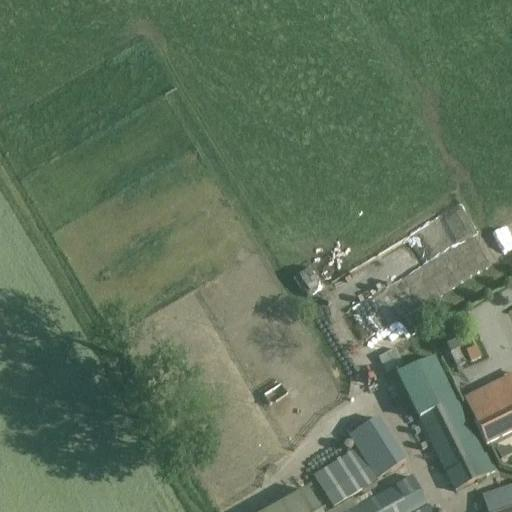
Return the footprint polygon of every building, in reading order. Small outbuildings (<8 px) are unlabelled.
[(475,211),(429,235),(445,265),(492,241),(475,211)] [(432,301),(459,285),(452,273),(425,290),(432,301)] [(427,323),(382,338),(389,361),(434,345),(427,323)] [(495,353),(482,355),(484,369),(497,367),(495,353)] [(431,357),(387,378),(410,426),(415,424),(450,497),(494,476),(486,459),(482,461),(431,357)] [(511,439),(511,380),(463,402),(486,451),(511,439)] [(280,403),(292,416),(309,401),(297,388),(280,403)] [(280,389),(261,401),(267,410),(285,398),(280,389)] [(353,455),(310,480),(328,511),(403,468),(375,421),(344,439),(353,455)] [(273,511),(426,511),(409,480),(349,511),(314,511),(305,495),(273,511)] [(511,511),(511,489),(481,500),(484,511),(511,511)]
